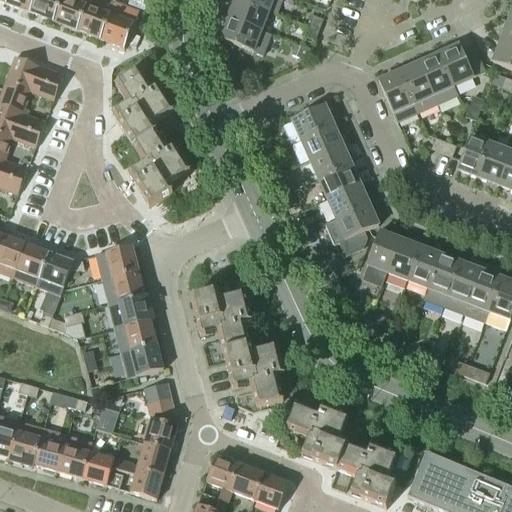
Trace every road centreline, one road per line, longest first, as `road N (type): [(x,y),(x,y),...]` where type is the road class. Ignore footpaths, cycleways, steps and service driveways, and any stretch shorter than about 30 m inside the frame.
road 1 (tertiary): [(511,443),(368,388),(332,362),(300,325),(251,220)]
road 2 (residential): [(0,38),(86,71),(91,115),(82,137),(119,210),(158,252)]
road 3 (residential): [(511,224),(426,192),(407,176),(355,78)]
road 4 (residential): [(203,442),(158,252)]
road 5 (residential): [(355,78),(328,78),(213,127)]
road 6 (residential): [(476,0),(369,45),(355,78)]
road 7 (tertiary): [(213,127),(184,51),(187,0)]
road 8 (residential): [(308,499),(296,477),(203,442)]
